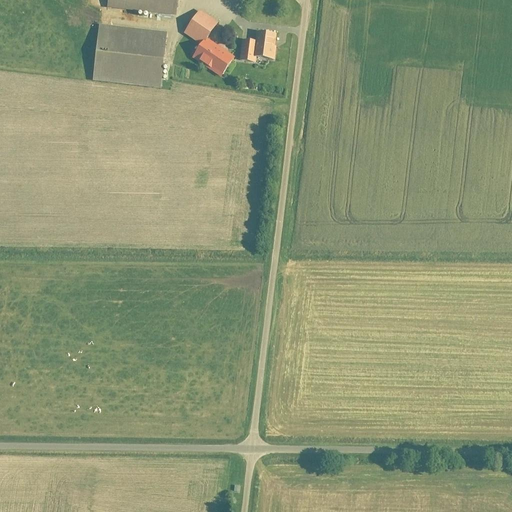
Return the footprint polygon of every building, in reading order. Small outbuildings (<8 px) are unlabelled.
[(112,0),(111,11),(175,19),(177,0),(112,0)] [(216,25),(199,13),(184,35),(202,46),(205,41),(216,25)] [(166,38),(100,30),(93,84),(159,92),(166,38)] [(256,44),(254,58),(273,61),(274,49),(273,49),(274,36),(258,34),(256,44)] [(202,46),(193,59),(221,78),(233,60),(205,41),(202,46)] [(254,58),(256,44),(243,42),(240,62),(254,64),(254,58)]
